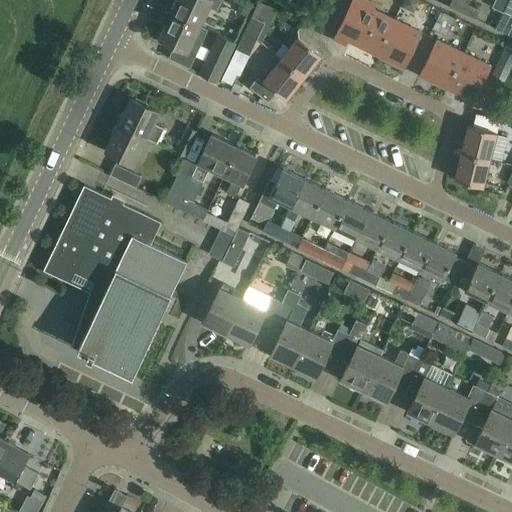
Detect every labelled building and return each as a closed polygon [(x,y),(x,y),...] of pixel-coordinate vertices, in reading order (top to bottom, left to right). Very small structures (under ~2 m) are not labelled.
[(176,0),(171,11),(171,12),(200,25),(209,6),(217,10),(221,0),(176,0)] [(378,55),(395,20),(374,10),(376,5),(365,0),(352,0),(334,39),(346,45),(348,41),(378,55)] [(405,0),(403,6),(409,9),(416,7),(419,1),(417,0),(405,0)] [(462,13),(466,4),(458,0),(452,0),(449,7),(462,13)] [(494,0),(491,6),(502,11),(507,0),(494,0)] [(511,0),(507,0),(502,11),(511,16),(511,0)] [(480,10),(466,4),(462,13),(476,20),(480,10)] [(161,20),(165,24),(159,37),(175,44),(169,57),(189,67),(208,28),(200,25),(171,12),(171,11),(165,11),(161,20)] [(445,35),(454,18),(441,11),(432,29),(445,35)] [(244,33),(257,40),(265,23),(252,16),(244,33)] [(511,24),(499,18),(495,27),(508,34),(511,25),(511,24)] [(422,33),(395,20),(378,55),(405,68),(422,33)] [(257,40),(244,33),(236,50),(249,56),(257,40)] [(216,81),(235,41),(219,34),(200,74),(216,81)] [(322,55),(299,36),(290,48),(283,43),(275,53),(305,77),(322,55)] [(447,89),(464,53),(436,40),(419,76),(447,89)] [(501,57),(511,62),(511,44),(508,42),(501,57)] [(269,102),(278,91),(287,99),(305,77),(275,53),(267,63),(274,68),(264,80),(259,76),(250,86),(269,102)] [(464,53),(447,89),(474,101),(491,66),(464,53)] [(164,128),(153,123),(158,111),(129,97),(117,123),(146,137),(146,138),(157,143),(164,128)] [(146,137),(117,123),(105,149),(134,163),(146,138),(146,137)] [(462,151),(490,159),(497,131),(469,124),(462,151)] [(186,157),(198,132),(187,126),(175,151),(186,157)] [(224,175),(237,147),(211,135),(198,162),(199,162),(193,175),(203,180),(209,167),(224,175)] [(256,156),(237,147),(224,175),(233,179),(227,191),(236,196),(242,183),(242,184),(256,156)] [(490,159),(462,151),(455,179),(483,186),(490,159)] [(136,187),(141,177),(115,164),(110,175),(136,187)] [(269,179),(258,201),(273,208),(277,200),(290,207),(304,179),(281,168),(275,182),(269,179)] [(202,183),(179,172),(165,200),(188,211),(202,183)] [(304,179),(290,207),(286,215),(295,219),(299,210),(312,217),(325,189),(304,179)] [(133,375),(187,260),(151,242),(161,221),(84,184),(43,269),(70,283),(75,273),(94,281),(71,346),(133,375)] [(325,189),(312,217),(334,227),(347,200),(325,189)] [(238,228),(250,202),(239,198),(225,226),(236,231),(238,228)] [(368,210),(347,200),(334,227),(355,238),(368,210)] [(390,221),(368,210),(355,238),(377,248),(390,221)] [(412,231),(390,221),(377,248),(398,258),(412,231)] [(276,237),(280,228),(267,222),(263,231),(276,237)] [(236,232),(234,235),(229,246),(222,262),(233,267),(249,233),(238,228),(236,232)] [(290,243),(294,235),(280,228),(276,237),(290,243)] [(433,241),(412,231),(398,258),(420,269),(433,241)] [(319,258),(323,249),(302,239),(298,248),(319,258)] [(433,241),(420,269),(442,279),(443,279),(453,256),(455,252),(433,241)] [(213,243),(208,254),(222,260),(227,249),(213,243)] [(341,268),(346,259),(323,249),(319,258),(341,268)] [(453,256),(443,279),(454,284),(465,262),(453,256)] [(301,270),(328,283),(333,272),(306,258),(301,270)] [(486,301),(499,273),(477,262),(475,267),(465,262),(454,284),(464,289),(464,290),(486,301)] [(362,278),(366,270),(354,264),(350,272),(362,278)] [(366,270),(362,278),(376,285),(380,276),(366,270)] [(511,279),(499,273),(486,301),(508,311),(511,302),(511,279)] [(203,322),(226,333),(242,298),(231,292),(233,288),(222,283),(203,322)] [(405,299),(409,290),(397,284),(393,293),(405,299)] [(256,328),(267,334),(282,302),(281,302),(248,286),(243,298),(242,298),(226,333),(248,344),(256,328)] [(270,354),(292,365),(309,329),(299,324),(307,308),(296,303),(300,295),(288,289),(281,302),(282,302),(267,334),(277,339),(270,354)] [(424,297),(409,290),(405,299),(420,306),(424,297)] [(472,331),(476,322),(482,311),(466,303),(456,323),(472,331)] [(339,355),(350,360),(340,379),(362,390),(380,353),(370,349),(372,344),(361,338),(367,325),(356,320),(349,334),(339,355)] [(490,329),(476,322),(472,331),(486,338),(490,329)] [(309,329),(292,365),(315,376),(323,360),(334,365),(339,355),(349,334),(338,329),(335,334),(324,329),(321,335),(309,329)] [(464,354),(471,338),(456,331),(449,347),(464,354)] [(511,350),(511,339),(507,336),(502,346),(511,350)] [(473,338),(468,349),(479,354),(484,344),(473,338)] [(395,382),(406,387),(419,359),(408,353),(400,349),(394,360),(380,353),(362,390),(386,401),(395,382)] [(407,411),(431,422),(448,387),(447,386),(452,374),(419,359),(406,387),(417,392),(407,411)] [(453,433),(462,414),(473,419),(481,402),(448,387),(431,422),(453,433)] [(474,443),(497,454),(511,422),(511,403),(486,391),(481,402),(473,419),(484,424),(474,443)] [(511,461),(511,422),(497,454),(511,461)] [(30,453),(0,436),(0,472),(15,480),(16,479),(30,487),(38,472),(24,464),(30,453)] [(291,447),(283,465),(294,470),(302,452),(291,447)] [(31,496),(42,502),(46,494),(35,489),(31,496)]
